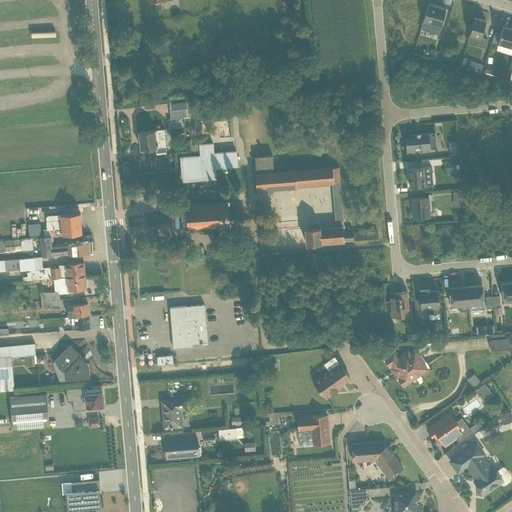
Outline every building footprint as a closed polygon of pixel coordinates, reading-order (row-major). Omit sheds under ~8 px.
[(420,28),(437,34),(445,8),(428,3),(420,28)] [(466,42),(478,46),(485,20),(474,17),(466,42)] [(497,43),(511,47),(511,28),(503,26),(497,43)] [(305,30),(292,31),(293,38),(306,37),(305,30)] [(237,39),(219,40),(220,51),(237,50),(237,49),(242,49),(241,41),(236,42),(237,39)] [(429,56),(435,57),(437,50),(431,49),(429,56)] [(467,67),(480,71),(483,64),(469,60),(467,67)] [(170,118),(189,116),(188,101),(169,102),(170,118)] [(140,149),(155,147),(156,153),(166,152),(164,129),(139,131),(140,149)] [(405,153),(434,150),(433,132),(403,134),(405,153)] [(179,156),(181,181),(216,178),(215,168),(238,166),(236,151),(214,152),(213,143),(192,144),(193,155),(191,155),(179,156)] [(343,230),(344,230),(339,167),(332,167),(332,166),(295,169),(295,168),(284,169),(283,164),(273,165),(272,155),(254,156),(257,190),(332,183),(335,226),(304,228),(306,244),(378,238),(377,230),(353,232),(353,230),(343,231),(343,230)] [(406,185),(426,183),(425,167),(405,168),(406,185)] [(409,217),(429,216),(428,197),(409,198),(409,217)] [(220,236),(239,235),(238,218),(228,219),(227,202),(184,205),(180,205),(182,227),(219,224),(220,236)] [(53,235),(82,232),(80,212),(60,214),(60,219),(46,220),(47,228),(44,229),(45,236),(53,235)] [(41,256),(90,252),(88,235),(61,238),(61,244),(54,244),(53,235),(45,236),(39,236),(41,256)] [(0,250),(33,248),(31,237),(20,238),(20,239),(0,240),(0,250)] [(51,278),(53,278),(85,274),(84,261),(58,263),(59,266),(42,268),(41,256),(0,259),(0,270),(20,268),(20,270),(29,269),(30,271),(27,271),(27,275),(22,276),(23,279),(51,277),(51,278)] [(78,288),(86,288),(85,274),(53,278),(55,290),(40,292),(41,299),(60,298),(59,292),(68,291),(68,292),(79,291),(78,288)] [(511,300),(511,281),(501,282),(503,301),(511,300)] [(468,304),(483,303),(482,284),(476,285),(467,286),(467,285),(466,285),(468,304)] [(468,304),(466,285),(449,287),(450,305),(468,304)] [(428,313),(439,312),(437,289),(429,290),(429,289),(419,290),(421,308),(428,307),(428,313)] [(391,316),(409,315),(407,291),(393,292),(393,297),(390,298),(391,316)] [(491,295),(492,308),(494,307),(495,314),(502,313),(501,306),(500,306),(498,295),(491,295)] [(60,307),(60,298),(41,299),(42,308),(60,307)] [(68,316),(71,316),(89,314),(87,302),(73,304),(73,308),(67,309),(68,316)] [(191,343),(207,341),(204,304),(170,306),(172,340),(173,345),(173,347),(192,346),(191,343)] [(72,328),(90,326),(89,314),(71,316),(72,328)] [(490,339),(491,350),(511,347),(511,344),(503,333),(490,334),(490,339)] [(10,344),(11,356),(34,354),(34,362),(36,362),(34,342),(10,344)] [(0,389),(13,389),(11,356),(10,344),(0,345),(0,389)] [(59,379),(87,377),(86,364),(80,364),(77,362),(69,345),(52,361),(59,379)] [(403,385),(428,367),(415,349),(410,352),(408,349),(398,356),(394,351),(384,358),(385,360),(385,361),(388,365),(388,364),(390,366),(391,365),(393,368),(394,367),(398,373),(397,374),(399,377),(398,377),(399,379),(398,380),(401,384),(402,383),(403,385)] [(158,363),(173,362),(172,354),(158,355),(158,363)] [(341,383),(349,377),(334,355),(324,363),(328,369),(313,379),(326,397),(342,385),(341,383)] [(472,387),(480,381),(475,373),(466,379),(472,387)] [(484,400),(492,393),(485,383),(476,390),(484,400)] [(86,405),(103,404),(102,391),(85,393),(85,386),(67,388),(67,400),(73,400),(73,409),(86,408),(86,405)] [(10,396),(12,428),(49,425),(46,393),(10,396)] [(161,399),(164,427),(183,425),(182,409),(188,409),(186,397),(161,399)] [(503,423),(511,420),(511,417),(510,410),(500,413),(503,423)] [(478,427),(475,422),(468,427),(461,417),(456,420),(449,411),(426,428),(431,434),(433,433),(436,437),(438,436),(444,444),(455,437),(459,442),(472,432),(471,432),(478,427)] [(312,444),(329,442),(327,413),(297,416),(298,430),(311,429),(312,444)] [(88,426),(99,425),(98,416),(88,417),(88,426)] [(231,424),(241,423),(241,416),(231,416),(231,424)] [(242,426),(218,428),(219,437),(243,436),(242,426)] [(166,457),(200,454),(200,446),(198,446),(197,436),(165,439),(166,457)] [(387,477),(402,467),(383,440),(352,443),(353,461),(375,460),(387,477)] [(244,450),(255,450),(255,441),(244,441),(244,450)] [(483,494),(500,482),(501,483),(504,484),(509,479),(510,475),(505,466),(502,466),(496,470),(493,465),(491,466),(483,455),(486,453),(477,441),(450,460),(458,472),(467,465),(476,478),(473,480),(483,494)] [(100,491),(99,478),(71,481),(72,491),(66,491),(68,509),(99,505),(97,492),(100,491)] [(349,488),(351,508),(361,507),(360,503),(363,503),(364,501),(364,498),(369,498),(368,487),(355,488),(349,488)] [(392,511),(415,511),(417,511),(417,503),(415,503),(414,499),(416,499),(416,490),(392,492),(393,504),(392,504),(392,511)]
